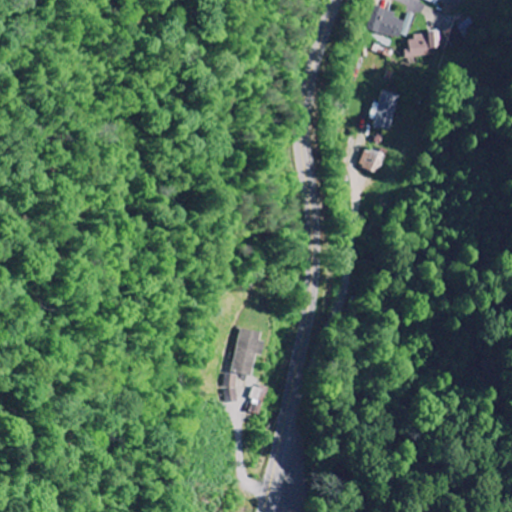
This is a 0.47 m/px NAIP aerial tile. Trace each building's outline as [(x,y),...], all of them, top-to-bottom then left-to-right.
[(366,31),(400,40),(405,21),(395,19),(396,13),(372,7),(366,31)] [(415,16),(409,13),(402,32),(408,35),(415,16)] [(467,43),(463,37),(477,28),(471,19),(446,34),(455,50),(467,43)] [(408,38),(410,51),(405,51),(407,60),(431,56),(431,51),(444,49),(442,33),(408,38)] [(393,131),(400,95),(382,92),(380,104),(375,103),(371,127),(393,131)] [(388,155),(367,148),(361,167),(381,174),(388,155)] [(262,333),(243,329),(235,373),(253,377),(257,355),(264,356),(266,343),(260,342),(262,333)]
